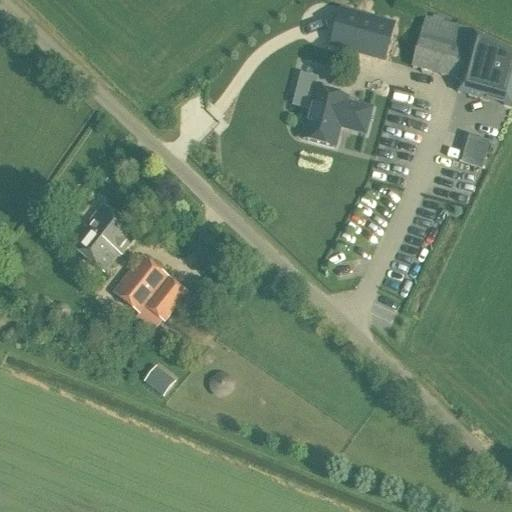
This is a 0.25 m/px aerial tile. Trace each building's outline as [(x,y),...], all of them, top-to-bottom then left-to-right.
[(384,61),(394,23),(358,14),(348,51),(384,61)] [(471,85),(468,97),(484,101),(511,108),(511,50),(474,32),(426,19),(412,69),(471,85)] [(348,99),(316,91),(315,93),(303,140),(335,149),(340,129),(366,135),(372,110),(347,103),(348,99)] [(490,143),(465,136),(458,163),(483,170),(490,143)] [(103,273),(116,256),(121,255),(136,236),(100,207),(69,247),(103,273)] [(173,224),(190,222),(189,207),(172,208),(173,224)] [(164,324),(188,293),(142,257),(113,295),(140,316),(145,309),(164,324)] [(165,399),(177,383),(156,368),(144,384),(165,399)] [(221,400),(225,400),(228,399),(231,397),(233,394),(234,390),(235,387),(234,383),(233,381),(231,378),(229,376),(225,374),(221,374),(218,374),(214,376),(212,378),(210,380),(209,383),(208,387),(209,390),(210,394),(212,397),(215,399),(218,400),(221,400)]
